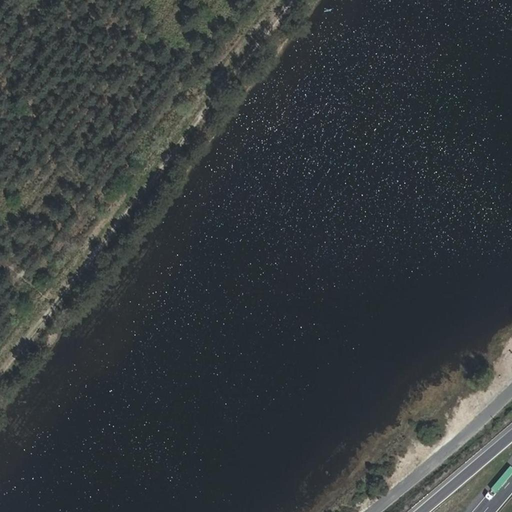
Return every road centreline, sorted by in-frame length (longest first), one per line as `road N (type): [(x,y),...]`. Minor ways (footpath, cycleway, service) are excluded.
road 1 (track): [(0,372),(290,0)]
road 2 (unclassified): [(511,392),(374,511)]
